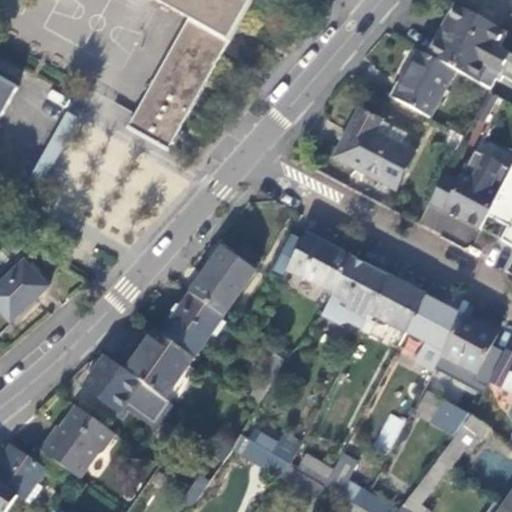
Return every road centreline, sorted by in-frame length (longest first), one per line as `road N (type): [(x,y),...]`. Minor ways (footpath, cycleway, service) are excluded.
road 1 (residential): [(245,157),(130,288),(0,410)]
road 2 (residential): [(245,157),(511,302)]
road 3 (residential): [(381,11),(245,157)]
